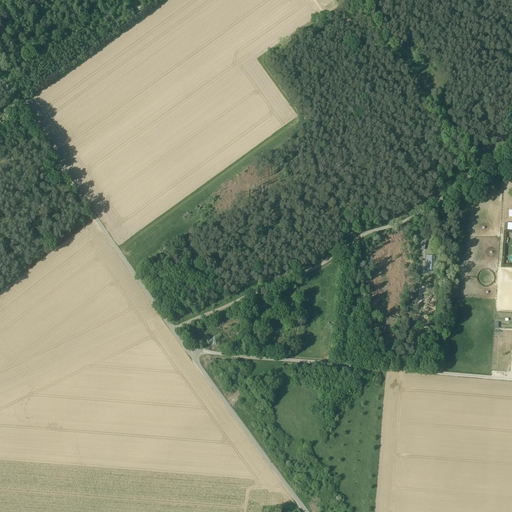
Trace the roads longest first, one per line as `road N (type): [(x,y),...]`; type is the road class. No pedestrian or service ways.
road 1 (track): [(511,147),(412,218),(303,276),(172,329)]
road 2 (unclassified): [(511,379),(187,350)]
road 3 (unclassified): [(0,88),(187,350)]
road 4 (unclassified): [(187,350),(306,511)]
road 5 (track): [(0,293),(95,219)]
